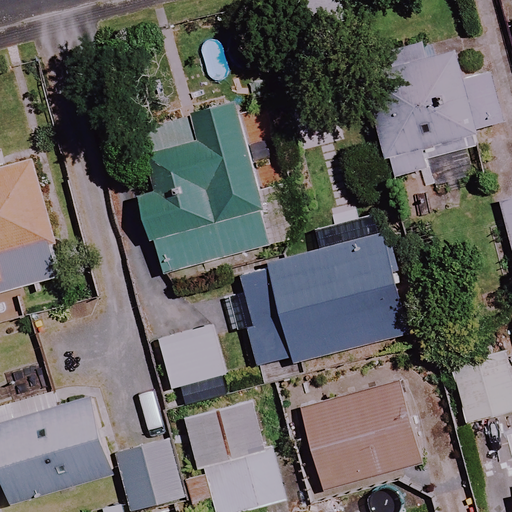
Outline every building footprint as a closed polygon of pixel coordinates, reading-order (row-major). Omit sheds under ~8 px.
[(383,77),(388,98),(372,102),(387,160),(391,176),(483,153),(479,136),(505,129),(491,72),(464,79),(459,58),(383,77)] [(264,190),(240,105),(162,127),(179,187),(139,198),(161,277),(308,236),(293,182),(264,190)] [(0,166),(0,282),(10,280),(5,262),(69,241),(41,153),(0,166)] [(511,201),(502,204),(511,249),(511,201)] [(412,333),(376,208),(310,227),(318,255),(242,277),(256,327),(248,329),(262,376),(412,333)] [(232,376),(217,325),(160,342),(175,393),(232,376)] [(511,362),(508,349),(449,364),(466,430),(511,417),(511,362)] [(399,382),(303,411),(328,492),(424,463),(399,382)] [(257,511),(286,503),(254,400),(188,420),(215,511),(257,511)] [(112,483),(94,405),(0,427),(0,465),(10,508),(112,483)] [(140,511),(185,499),(169,444),(118,459),(133,511),(140,511)] [(477,511),(473,494),(447,500),(450,511),(477,511)]
